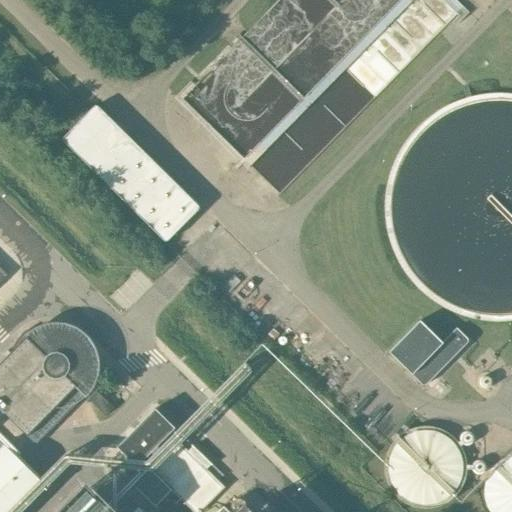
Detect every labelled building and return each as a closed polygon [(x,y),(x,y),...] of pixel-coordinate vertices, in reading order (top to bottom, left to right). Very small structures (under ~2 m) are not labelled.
[(95,105),(94,106),(63,137),(62,139),(63,141),(63,142),(163,240),(163,241),(165,241),(167,241),(168,241),(198,210),(199,209),(199,208),(199,206),(198,205),(98,106),(97,105),(95,105)] [(454,352),(421,320),(390,352),(423,384),(424,385),(425,385),(426,385),(427,385),(428,384),(454,357),(455,357),(455,356),(455,355),(455,353),(454,352)] [(80,395),(83,393),(86,390),(88,387),(90,384),(92,381),(93,377),(94,374),(95,370),(95,367),(95,363),(95,360),(94,356),(94,353),(92,350),(91,347),(89,344),(87,341),(85,338),(83,336),(80,333),(77,331),(74,330),(71,328),(68,327),(64,326),(61,326),(58,325),(54,325),(51,326),(47,326),(44,327),(41,329),(38,330),(35,332),(32,334),(29,336),(27,339),(25,341),(23,344),(20,350),(18,355),(13,353),(14,352),(12,351),(0,364),(0,408),(33,442),(64,410),(63,404),(69,402),(72,401),(75,399),(78,397),(80,395)] [(491,387),(492,387),(493,386),(493,384),(493,383),(493,382),(493,381),(493,380),(493,379),(492,378),(491,377),(490,376),(488,375),(487,375),(485,375),(484,376),(482,377),(481,378),(480,379),(480,380),(480,381),(480,382),(480,383),(480,384),(480,385),(481,386),(482,387),(483,388),(485,389),(486,389),(488,389),(489,389),(490,388),(491,387)] [(175,428),(155,408),(117,447),(137,467),(175,428)] [(462,470),(463,463),(462,455),(459,449),(456,442),(451,437),(445,432),(439,429),(432,427),(425,426),(418,426),(411,428),(404,432),(398,436),(394,441),(390,448),(387,454),(386,462),(387,469),(388,476),(391,483),(395,488),(401,494),(407,498),(413,500),(420,502),(428,502),(435,501),(442,498),(448,494),(453,489),(457,483),(460,477),(462,470)] [(464,433),(463,434),(462,435),(461,436),(461,438),(461,440),(461,441),(462,442),(463,443),(463,444),(465,445),(467,446),(469,446),(470,446),(472,445),(474,444),(475,443),(475,441),(476,440),(476,439),(476,438),(476,437),(475,436),(474,434),(473,433),(472,432),(471,432),(470,432),(468,431),(467,432),(465,432),(464,433)] [(178,440),(192,454),(196,450),(182,436),(178,440)] [(226,488),(220,482),(215,477),(210,472),(196,458),(192,454),(178,440),(175,437),(131,481),(161,511),(202,511),(226,488)] [(0,511),(20,511),(48,485),(1,438),(0,438),(0,511)] [(196,458),(210,472),(215,468),(200,454),(196,458)] [(511,511),(511,457),(504,460),(498,465),(493,470),(490,476),(487,483),(485,490),(485,497),(487,504),(490,511),(511,511)] [(479,474),(480,474),(482,474),(484,473),(485,472),(486,471),(487,470),(487,469),(487,468),(488,467),(487,466),(487,465),(487,464),(486,463),(485,462),(484,461),(482,460),(480,460),(479,461),(477,461),(477,462),(475,463),(475,464),(474,465),(474,466),(474,468),(474,469),(475,471),(476,472),(477,473),(479,474)] [(219,472),(215,477),(220,482),(224,478),(219,472)] [(220,482),(226,488),(230,483),(224,478),(220,482)] [(135,511),(110,511),(91,493),(72,511),(145,511),(141,507),(135,511)] [(238,498),(237,498),(235,499),(234,500),(234,501),(233,502),(232,503),(232,504),(231,505),(231,506),(231,508),(232,510),(232,511),(233,511),(246,511),(247,511),(248,510),(249,508),(249,507),(249,506),(249,504),(248,504),(248,502),(247,501),(246,500),(245,499),(244,499),(242,498),(241,498),(239,498),(238,498)]
